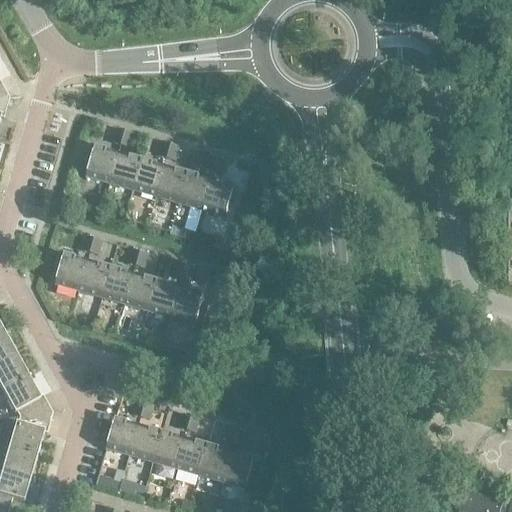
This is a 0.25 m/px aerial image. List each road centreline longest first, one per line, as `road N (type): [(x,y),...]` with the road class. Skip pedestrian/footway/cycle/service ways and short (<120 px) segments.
road 1 (residential): [(365,47),(414,45),(436,61),(458,273),(470,295),(511,311)]
road 2 (secondary): [(324,185),(356,511)]
road 3 (residential): [(52,511),(78,411),(6,273)]
road 4 (residential): [(0,247),(55,62)]
